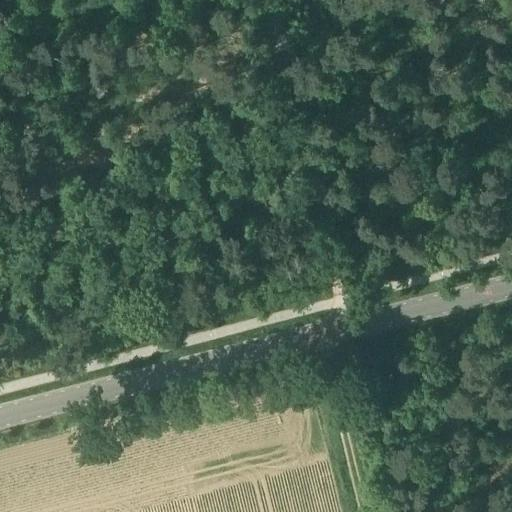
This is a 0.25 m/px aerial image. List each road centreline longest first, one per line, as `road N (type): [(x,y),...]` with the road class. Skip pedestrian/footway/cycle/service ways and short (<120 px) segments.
road 1 (tertiary): [(0,417),(511,286)]
road 2 (track): [(267,0),(343,329)]
road 3 (track): [(364,511),(324,334)]
